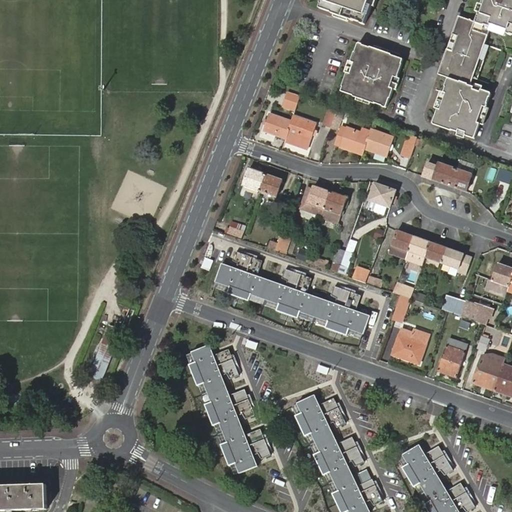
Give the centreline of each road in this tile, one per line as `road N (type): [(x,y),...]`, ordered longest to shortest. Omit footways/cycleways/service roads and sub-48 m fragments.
road 1 (residential): [(511,420),(166,297)]
road 2 (residential): [(228,139),(316,171),(403,180),(431,213),(511,238)]
road 3 (residential): [(166,297),(228,139)]
road 4 (residential): [(511,159),(419,126),(436,59)]
road 5 (residential): [(282,3),(436,59)]
road 6 (residential): [(228,139),(282,3)]
road 7 (residential): [(126,448),(252,511)]
road 8 (residential): [(119,422),(166,297)]
